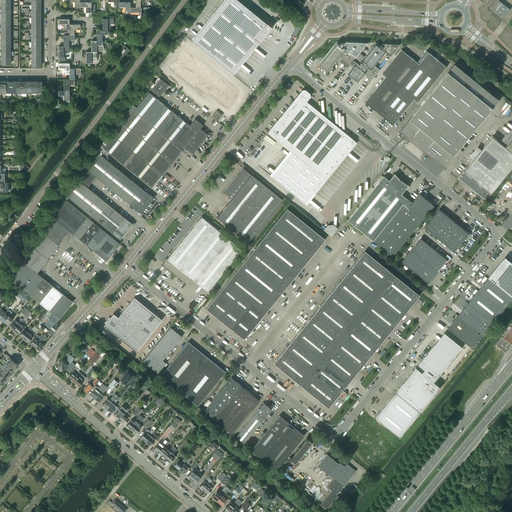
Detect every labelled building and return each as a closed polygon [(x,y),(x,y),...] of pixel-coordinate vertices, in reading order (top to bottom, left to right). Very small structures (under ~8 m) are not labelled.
[(237,0),(225,0),(192,41),(233,74),(259,41),(271,27),(266,23),(237,0)] [(91,13),(91,1),(85,1),(80,1),(80,7),(85,7),(85,13),(91,13)] [(130,7),(130,1),(124,1),(119,1),(119,7),(124,7),(124,13),(130,13),(130,7)] [(510,9),(499,1),(493,9),(504,18),(510,9)] [(141,19),(141,7),(135,7),(130,7),(130,13),(135,13),(135,14),(135,19),(141,19)] [(69,24),(69,18),(58,18),(58,24),(63,24),(63,30),(69,30),(69,24)] [(108,30),(108,24),(113,24),(113,18),(102,18),(102,24),(102,29),(102,30),(108,30)] [(75,35),(75,30),(80,30),(80,24),(69,24),(69,30),(69,35),(75,35)] [(108,35),(108,30),(102,30),(102,29),(97,29),(97,35),(97,40),(97,41),(102,41),(102,35),(108,35)] [(69,46),(69,41),(75,41),(75,35),(69,35),(63,35),(63,41),(63,46),(69,46)] [(103,50),(103,46),(102,46),(102,41),(97,41),(97,40),(91,40),(91,46),(91,52),(97,51),(97,50),(103,50)] [(323,59),(319,64),(328,71),(340,57),(341,55),(351,63),(350,64),(353,66),(347,74),(358,82),(361,78),(364,74),(372,80),(380,69),(375,65),(387,51),(391,54),(390,55),(391,56),(400,44),(400,43),(399,44),(383,43),(382,44),(380,46),(376,43),(364,57),(360,53),(368,43),(346,41),(344,44),(342,42),(341,44),(337,41),(323,59)] [(122,58),(129,50),(123,45),(116,54),(122,58)] [(64,57),(64,52),(69,52),(69,46),(63,46),(58,46),(58,52),(58,57),(64,57)] [(382,110),(419,64),(401,49),(382,73),(386,76),(365,102),(375,109),(378,106),(382,110)] [(97,57),(97,51),(91,52),(86,52),(86,57),(86,62),(92,62),(92,57),(97,57)] [(184,51),(177,59),(181,63),(188,54),(184,51)] [(419,64),(382,110),(386,113),(384,117),(393,124),(414,99),(419,103),(423,98),(422,97),(447,67),(429,52),(419,64)] [(188,54),(181,63),(186,66),(193,58),(188,54)] [(193,58),(186,66),(190,70),(197,62),(193,58)] [(177,59),(170,68),(174,71),(181,63),(177,59)] [(197,62),(190,70),(195,74),(202,65),(197,62)] [(69,68),(69,63),(63,63),(58,63),(58,69),(63,69),(63,74),(69,74),(69,68)] [(181,63),(174,71),(179,75),(186,66),(181,63)] [(445,166),(499,100),(455,63),(401,130),(445,166)] [(202,65),(195,74),(199,77),(206,69),(202,65)] [(186,66),(179,75),(183,79),(190,70),(186,66)] [(80,74),(80,68),(69,68),(69,74),(69,79),(75,79),(75,74),(80,74)] [(206,69),(199,77),(204,81),(211,73),(206,69)] [(190,70),(183,79),(188,82),(195,74),(190,70)] [(211,73),(204,81),(208,85),(215,76),(211,73)] [(195,74),(188,82),(192,86),(199,77),(195,74)] [(215,76),(208,85),(213,88),(214,86),(220,80),(215,76)] [(199,77),(192,86),(197,90),(204,81),(199,77)] [(164,90),(169,85),(160,78),(156,83),(164,90)] [(75,85),(75,82),(75,79),(69,79),(63,79),(63,85),(63,90),(69,90),(69,85),(75,85)] [(220,80),(214,86),(219,90),(224,84),(220,80)] [(204,81),(197,90),(201,93),(208,85),(204,81)] [(160,95),(164,90),(156,83),(152,88),(152,89),(149,92),(157,99),(160,95)] [(224,84),(219,90),(223,94),(229,87),(224,84)] [(208,85),(201,93),(206,97),(209,93),(213,88),(208,85)] [(213,88),(209,93),(213,97),(219,90),(214,86),(213,88)] [(229,87),(223,94),(228,97),(233,91),(229,87)] [(69,102),(69,90),(63,90),(57,90),(57,96),(63,96),(63,102),(69,102)] [(219,90),(213,97),(218,100),(223,94),(219,90)] [(314,192),(355,141),(353,139),(333,123),(309,104),(305,100),(309,96),(309,94),(304,90),(302,91),(293,102),(292,101),(290,104),(291,105),(268,133),(267,132),(291,152),(271,176),(305,204),(314,192)] [(233,91),(228,97),(232,101),(238,95),(233,91)] [(192,153),(208,134),(200,128),(202,125),(203,125),(195,119),(194,119),(195,119),(190,125),(174,113),(176,111),(173,109),(172,111),(157,99),(149,92),(103,148),(152,187),(185,147),(192,153)] [(223,94),(218,100),(222,104),(228,97),(223,94)] [(228,97),(222,104),(227,108),(232,101),(228,97)] [(216,110),(212,116),(218,120),(222,115),(216,110)] [(488,199),(511,168),(511,128),(498,145),(490,139),(464,171),(459,177),(484,198),(485,197),(488,199)] [(154,198),(101,155),(88,171),(95,176),(141,213),(154,198)] [(247,242),(280,202),(282,200),(280,198),(243,168),(239,173),(239,174),(238,176),(237,175),(224,192),(231,198),(216,217),(247,242)] [(87,187),(95,176),(88,171),(80,181),(87,187)] [(393,257),(435,205),(427,199),(420,193),(412,202),(402,194),(409,185),(410,185),(406,183),(403,181),(400,179),(398,176),(395,173),(395,174),(390,180),(384,176),(348,220),(393,257)] [(133,224),(87,187),(80,181),(67,196),(120,239),(133,224)] [(9,187),(9,186),(9,182),(5,182),(4,182),(2,182),(0,182),(0,191),(8,191),(8,187),(9,187)] [(120,243),(69,203),(67,200),(52,218),(53,219),(42,232),(43,232),(32,246),(33,247),(22,261),(23,261),(9,278),(59,319),(73,301),(37,272),(48,259),(47,258),(58,244),(69,230),(106,260),(120,243)] [(280,295),(324,239),(287,209),(280,217),(255,248),(206,308),(244,339),(280,295)] [(469,233),(439,209),(424,227),(454,251),(469,233)] [(207,292),(241,251),(242,249),(201,216),(162,264),(185,282),(190,277),(207,292)] [(429,283),(448,260),(421,238),(402,261),(429,283)] [(328,407),(419,295),(365,251),(274,363),(328,407)] [(488,277),(490,279),(511,296),(511,261),(506,256),(488,277)] [(468,302),(494,322),(511,299),(511,297),(488,278),(468,302)] [(134,297),(128,304),(133,308),(139,301),(134,297)] [(139,301),(133,308),(138,311),(143,304),(139,301)] [(485,333),(494,322),(468,302),(460,313),(485,333)] [(128,304),(125,308),(139,319),(142,315),(138,311),(133,308),(128,304)] [(143,304),(138,311),(142,315),(148,308),(143,304)] [(0,318),(7,310),(9,307),(7,306),(5,309),(6,309),(4,311),(1,309),(0,310),(0,318)] [(24,307),(21,311),(26,315),(29,311),(24,307)] [(125,308),(121,313),(135,324),(139,319),(125,308)] [(148,308),(142,315),(147,319),(152,312),(148,308)] [(9,310),(8,311),(7,310),(0,318),(4,322),(11,313),(12,312),(9,310)] [(51,314),(47,311),(43,317),(46,320),(51,314)] [(152,312),(147,319),(151,322),(157,315),(152,312)] [(8,324),(15,316),(11,313),(4,322),(8,324)] [(113,313),(110,317),(119,325),(122,321),(118,317),(113,313)] [(118,317),(122,321),(127,325),(132,328),(135,324),(121,313),(118,317)] [(473,348),(485,333),(460,313),(448,328),(473,348)] [(57,320),(58,319),(52,314),(46,322),(52,327),(55,322),(57,320)] [(142,315),(139,319),(153,331),(156,326),(151,322),(147,319),(142,315)] [(157,315),(151,322),(156,326),(162,319),(157,315)] [(18,333),(24,326),(22,324),(26,319),(24,317),(22,319),(14,330),(16,331),(16,332),(17,333),(18,333)] [(110,317),(107,321),(116,329),(119,325),(110,317)] [(14,330),(22,319),(21,318),(18,321),(15,319),(10,326),(10,327),(11,328),(12,328),(14,330)] [(139,319),(135,324),(149,335),(153,331),(139,319)] [(107,321),(103,325),(113,333),(116,329),(107,321)] [(116,329),(113,333),(117,336),(127,325),(122,321),(119,325),(116,329)] [(135,324),(132,328),(146,340),(149,335),(135,324)] [(23,337),(24,338),(29,332),(32,329),(33,328),(31,326),(30,325),(26,330),(24,329),(20,334),(20,335),(20,336),(21,337),(22,337),(23,337)] [(127,325),(117,336),(122,340),(128,333),(132,328),(127,325)] [(511,343),(511,326),(503,337),(504,337),(504,338),(511,344),(511,343)] [(51,327),(47,332),(52,336),(55,333),(54,332),(56,330),(51,327)] [(159,364),(182,336),(181,335),(171,327),(170,327),(169,328),(143,361),(154,370),(159,364)] [(132,328),(128,333),(132,336),(137,340),(142,344),(146,340),(132,328)] [(28,342),(33,336),(31,334),(34,331),(32,329),(29,332),(24,338),(28,342)] [(128,333),(122,340),(127,344),(132,336),(128,333)] [(35,337),(30,343),(35,347),(44,335),(42,334),(40,336),(37,334),(35,337)] [(44,335),(35,347),(39,351),(44,345),(41,342),(42,340),(43,341),(47,337),(44,335)] [(132,336),(127,344),(131,347),(137,340),(132,336)] [(511,345),(511,344),(511,343),(511,344),(504,338),(504,337),(503,337),(503,338),(498,344),(497,344),(497,345),(498,345),(505,351),(505,352),(506,351),(511,344),(511,345)] [(137,340),(131,347),(136,351),(142,344),(137,340)] [(198,406),(226,371),(217,364),(188,341),(169,364),(161,375),(198,406)] [(94,361),(99,354),(103,350),(99,346),(95,350),(96,351),(92,355),(90,357),(94,361)] [(91,347),(87,351),(92,355),(96,351),(95,350),(91,347)] [(62,358),(55,366),(56,366),(56,367),(57,368),(58,368),(62,371),(68,363),(69,364),(74,358),(69,354),(67,357),(68,358),(65,361),(62,358)] [(18,365),(12,359),(10,357),(6,362),(15,369),(18,365)] [(15,369),(6,362),(3,366),(11,373),(15,369)] [(11,373),(3,366),(0,369),(0,371),(8,377),(11,373)] [(396,392),(421,412),(431,400),(431,399),(441,387),(418,368),(417,367),(416,367),(406,379),(406,380),(396,392),(396,391),(396,392)] [(71,380),(77,373),(75,371),(77,370),(75,368),(68,377),(71,380)] [(75,383),(82,374),(79,371),(77,373),(71,380),(75,383)] [(125,384),(132,376),(127,372),(120,380),(125,384)] [(79,386),(86,377),(82,374),(75,383),(79,386)] [(128,383),(134,388),(137,384),(134,382),(137,379),(134,376),(128,383)] [(88,393),(99,379),(97,377),(94,380),(92,383),(92,382),(90,384),(88,382),(88,383),(87,383),(86,385),(83,389),(85,391),(87,393),(87,392),(88,393)] [(218,422),(246,389),(231,377),(204,410),(218,422)] [(112,389),(118,382),(114,379),(108,385),(112,389)] [(94,398),(105,385),(102,383),(100,386),(99,387),(97,386),(90,394),(90,395),(90,396),(92,397),(93,397),(94,398)] [(99,402),(104,396),(102,394),(108,387),(105,385),(94,398),(96,399),(96,400),(97,401),(98,401),(99,402)] [(260,400),(246,389),(218,422),(232,433),(260,400)] [(421,412),(396,392),(386,404),(376,416),(376,417),(377,418),(401,437),(401,436),(411,424),(421,412)] [(106,408),(115,398),(117,395),(115,394),(111,398),(111,399),(110,400),(107,398),(102,405),(103,405),(103,406),(104,407),(105,407),(106,408)] [(111,412),(116,406),(112,403),(113,402),(114,403),(115,402),(118,400),(115,398),(106,408),(108,409),(108,411),(109,412),(110,412),(111,412)] [(244,443),(272,409),(264,403),(236,437),(244,443)] [(136,415),(142,409),(138,407),(133,413),(136,415)] [(118,419),(124,412),(119,408),(114,415),(115,416),(116,417),(118,419)] [(128,416),(130,414),(128,412),(129,410),(127,408),(125,411),(124,412),(118,419),(120,420),(120,421),(122,422),(123,422),(128,416)] [(264,460),(292,426),(280,416),(278,419),(276,418),(251,450),(264,460)] [(131,430),(140,419),(138,417),(134,421),(132,419),(126,425),(127,426),(131,430)] [(181,421),(176,418),(169,426),(174,430),(181,421)] [(136,433),(141,427),(142,425),(140,423),(142,420),(140,419),(131,430),(135,433),(136,433)] [(302,434),(292,426),(264,460),(276,470),(280,465),(302,438),(301,437),(302,434)] [(145,441),(153,431),(151,430),(150,431),(148,429),(146,430),(140,437),(141,437),(141,438),(142,439),(143,439),(145,441)] [(150,445),(155,439),(157,440),(162,434),(160,432),(159,433),(155,429),(154,430),(153,431),(145,441),(147,443),(148,445),(149,444),(150,445)] [(158,452),(163,445),(165,444),(167,445),(169,443),(165,439),(161,444),(159,442),(154,448),(154,449),(156,451),(158,452)] [(210,444),(205,439),(202,442),(207,447),(210,444)] [(295,464),(312,443),(307,439),(290,460),(295,464)] [(188,444),(186,442),(179,450),(182,452),(188,444)] [(162,455),(167,449),(163,445),(158,452),(159,453),(161,455),(162,455)] [(166,459),(175,448),(173,446),(169,450),(167,449),(162,455),(162,456),(164,458),(164,457),(166,459)] [(225,451),(219,446),(212,455),(218,460),(225,451)] [(170,462),(175,456),(173,454),(177,449),(175,448),(166,459),(167,460),(169,462),(169,461),(170,462)] [(343,487),(356,471),(354,470),(347,464),(346,466),(344,466),(339,462),(338,463),(326,454),(317,465),(329,475),(328,475),(333,479),(343,487)] [(178,469),(187,458),(185,457),(181,461),(179,459),(174,465),(174,466),(176,468),(176,467),(178,469)] [(183,473),(188,467),(185,465),(189,460),(187,458),(178,469),(180,471),(182,473),(182,472),(183,473)] [(204,476),(210,470),(206,468),(201,474),(204,476)] [(191,480),(196,473),(192,470),(187,476),(188,477),(189,478),(190,479),(191,480)] [(218,478),(221,481),(226,475),(223,472),(218,478)] [(195,483),(201,476),(199,474),(199,476),(196,473),(191,480),(192,480),(192,481),(193,482),(194,482),(195,483)] [(226,475),(221,481),(225,484),(230,478),(226,475)] [(343,487),(333,479),(327,487),(332,491),(321,504),(320,505),(327,511),(339,497),(337,495),(343,487)] [(203,490),(208,484),(204,480),(199,486),(201,488),(202,490),(203,490)] [(208,493),(213,487),(215,485),(210,481),(208,484),(203,490),(204,490),(204,491),(205,492),(206,492),(208,493)] [(216,501),(227,488),(225,486),(223,489),(220,492),(221,493),(220,494),(216,491),(211,497),(212,497),(212,498),(214,499),(216,501)] [(241,486),(239,489),(235,493),(237,495),(243,488),(241,486)] [(221,505),(227,499),(223,495),(224,496),(229,489),(227,488),(216,501),(218,503),(220,504),(221,504),(221,505)] [(242,506),(244,508),(249,502),(251,498),(249,496),(242,506)] [(230,511),(240,500),(237,499),(233,504),(230,502),(225,508),(230,511)] [(229,511),(237,511),(239,510),(237,508),(241,502),(240,500),(230,511),(229,511)] [(114,501),(110,506),(116,511),(124,511),(125,511),(114,501)]
